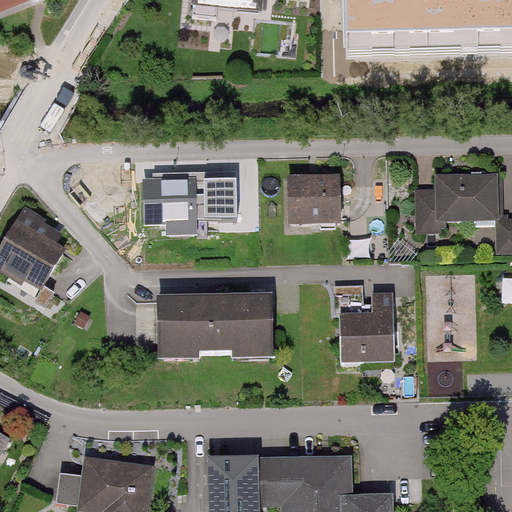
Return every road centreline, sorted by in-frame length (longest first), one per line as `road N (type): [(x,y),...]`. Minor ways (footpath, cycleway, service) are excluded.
road 1 (residential): [(0,386),(91,426),(421,418)]
road 2 (residential): [(0,183),(109,0)]
